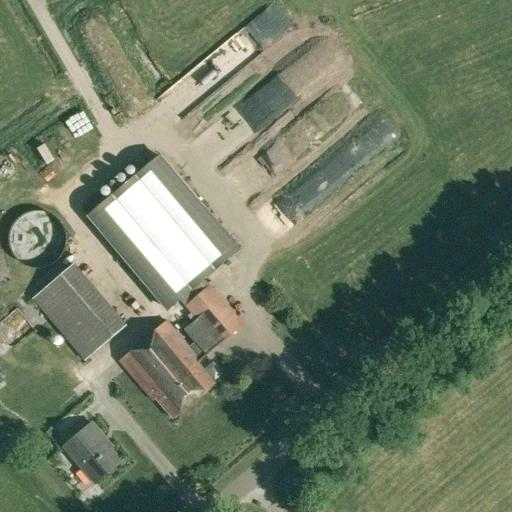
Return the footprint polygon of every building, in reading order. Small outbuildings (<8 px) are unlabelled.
[(194,140),(220,170),(268,129),(266,127),(278,116),(274,112),(295,94),(286,84),(299,73),(288,60),(194,140)] [(232,184),(249,206),(293,171),(295,173),(315,157),(296,133),(232,184)] [(50,145),(42,150),(55,169),(63,163),(50,145)] [(185,306),(197,319),(184,329),(195,342),(189,347),(168,321),(120,361),(153,400),(156,398),(173,418),(215,382),(198,362),(243,325),(204,279),(238,250),(159,156),(90,214),(169,308),(180,299),(186,305),(185,306)] [(9,241),(9,244),(10,246),(11,249),(12,251),(13,253),(14,255),(16,257),(17,259),(19,261),(21,262),(23,264),(25,265),(28,266),(30,267),(33,267),(35,267),(37,268),(40,267),(42,267),(45,267),(47,266),(50,265),(52,264),(54,262),(56,261),(58,259),(59,257),(61,256),(62,253),(64,251),(65,249),(65,247),(66,244),(66,242),(66,239),(66,237),(66,234),(66,232),(65,229),(64,227),(63,225),(62,223),(60,221),(58,219),(57,217),(55,215),(52,214),(50,213),(48,212),(45,211),(43,210),(41,210),(38,210),(35,210),(33,210),(30,211),(28,212),(26,213),(23,214),(21,215),(19,217),(17,218),(16,220),(14,222),(13,224),(12,226),(11,229),(10,231),(9,234),(9,236),(9,239),(9,241)] [(33,298),(85,360),(126,326),(73,264),(33,298)] [(35,334),(43,328),(34,316),(8,336),(17,348),(35,334)] [(65,446),(96,483),(121,462),(103,440),(105,438),(92,423),(65,446)]
